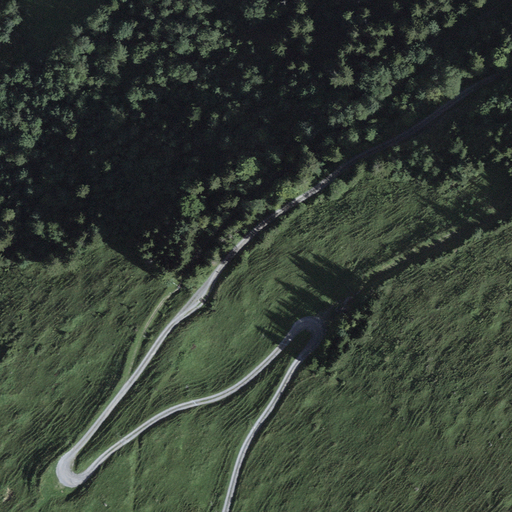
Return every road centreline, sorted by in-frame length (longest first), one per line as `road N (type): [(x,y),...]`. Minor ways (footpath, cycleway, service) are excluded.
road 1 (track): [(125,386),(64,460),(60,470),(73,482),(147,424),(240,384),(297,327),(312,328),(312,341),(245,439),(221,511)]
road 2 (track): [(511,70),(466,90),(265,223),(174,321)]
road 3 (track): [(312,328),(376,273),(511,205)]
